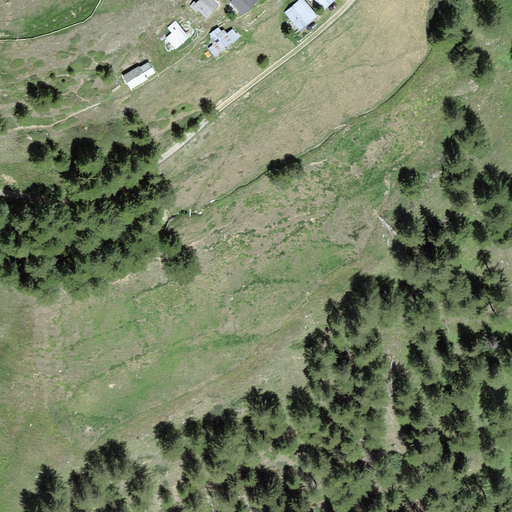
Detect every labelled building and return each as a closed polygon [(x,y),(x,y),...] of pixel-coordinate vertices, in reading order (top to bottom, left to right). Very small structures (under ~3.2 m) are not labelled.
[(217,0),(200,0),(197,4),(214,18),(225,5),(217,0)] [(259,0),(232,0),(247,13),(259,0)] [(325,13),(311,0),(301,0),(291,10),(308,29),(325,13)] [(322,0),(333,11),(345,0),(322,0)] [(194,36),(177,20),(165,33),(181,49),(194,36)] [(210,34),(216,43),(213,46),(221,57),(247,39),(238,26),(228,32),(223,25),(210,34)] [(142,63),(141,62),(123,75),(134,90),(153,76),(152,76),(161,70),(151,57),(142,63)]
